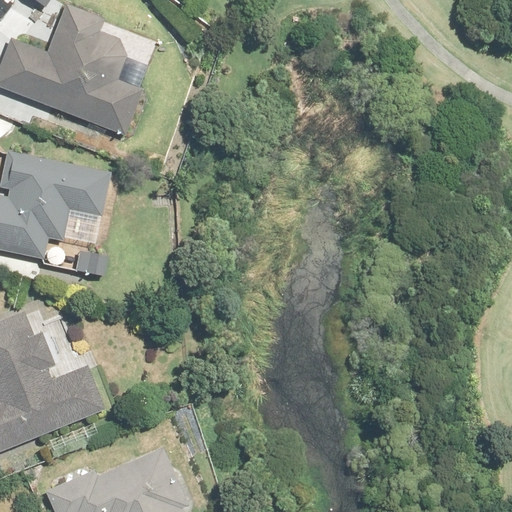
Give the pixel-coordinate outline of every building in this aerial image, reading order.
[(2,40),(0,44),(0,90),(120,136),(145,71),(118,61),(124,46),(99,36),(105,20),(61,3),(41,55),(2,40)] [(0,250),(39,258),(44,237),(60,240),(66,210),(96,216),(105,173),(0,151),(0,152),(0,250)] [(108,256),(72,250),(68,274),(104,280),(108,256)] [(0,447),(100,408),(81,362),(56,372),(27,300),(0,310),(0,447)] [(87,472),(41,493),(49,511),(181,511),(188,509),(162,450),(91,481),(87,472)]
